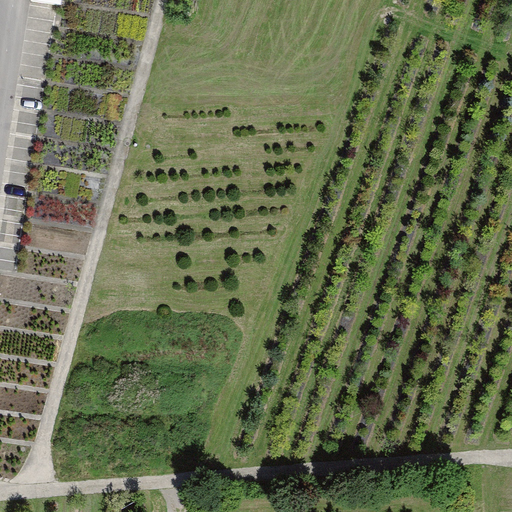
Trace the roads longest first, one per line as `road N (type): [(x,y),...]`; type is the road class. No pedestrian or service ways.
road 1 (track): [(511,459),(0,492)]
road 2 (track): [(32,491),(164,0)]
